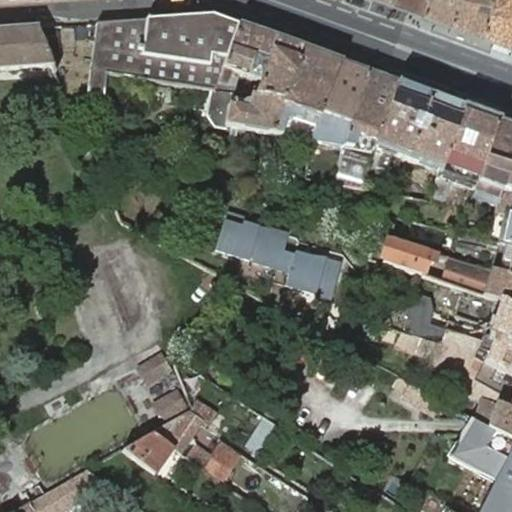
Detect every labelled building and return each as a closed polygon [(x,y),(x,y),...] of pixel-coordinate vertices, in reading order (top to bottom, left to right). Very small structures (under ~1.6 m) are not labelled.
[(423,0),(389,0),(421,12),(423,0)] [(423,0),(421,12),(452,23),(457,0),(423,0)] [(457,0),(452,23),(482,34),(490,0),(457,0)] [(511,0),(490,0),(482,34),(511,44),(511,0)] [(211,18),(96,26),(89,77),(85,104),(101,107),(105,77),(202,91),(212,93),(221,72),(226,62),(238,28),(211,18)] [(274,41),(238,28),(226,62),(221,72),(212,93),(231,96),(250,99),(252,100),(268,101),(282,104),(284,104),(303,51),(274,41)] [(0,71),(52,68),(37,29),(0,31),(0,71)] [(340,65),(303,51),(284,104),(282,104),(281,110),(318,122),(340,65)] [(368,75),(340,65),(318,122),(315,130),(311,144),(341,149),(368,75)] [(399,86),(368,75),(341,149),(371,156),(373,150),(399,86)] [(430,98),(399,86),(373,150),(407,162),(430,98)] [(210,126),(225,128),(273,138),(277,123),(281,110),(282,104),(268,101),(252,100),(250,99),(231,96),(212,93),(202,91),(199,113),(210,126)] [(462,109),(430,98),(407,162),(439,174),(452,139),(462,109)] [(448,187),(472,194),(497,122),(462,109),(452,139),(439,174),(435,184),(430,198),(442,202),(448,187)] [(318,122),(281,110),(277,123),(285,119),(315,130),(318,122)] [(511,127),(497,122),(472,194),(498,203),(500,193),(511,195),(511,127)] [(336,159),(334,178),(362,181),(364,161),(336,159)] [(295,181),(274,177),(271,187),(294,190),(295,181)] [(498,203),(494,217),(507,218),(511,219),(511,195),(500,193),(498,203)] [(287,236),(227,218),(216,252),(277,271),(287,236)] [(511,219),(507,218),(501,248),(511,250),(511,219)] [(441,259),(375,238),(368,261),(419,277),(423,267),(448,274),(443,286),(495,303),(511,308),(511,279),(505,277),(487,272),(441,259)] [(339,266),(294,254),(285,287),(330,299),(339,266)] [(511,308),(495,303),(492,313),(500,316),(494,338),(511,344),(511,308)] [(438,348),(446,333),(418,324),(414,339),(419,341),(420,341),(438,348)] [(474,362),(480,344),(446,333),(438,348),(420,341),(419,341),(414,354),(475,386),(480,374),(470,370),(474,362)] [(511,344),(494,338),(487,336),(484,345),(480,344),(474,362),(511,380),(511,344)] [(161,354),(135,370),(146,388),(172,373),(161,354)] [(511,380),(474,362),(470,370),(480,374),(475,386),(511,404),(511,410),(511,414),(511,380)] [(511,410),(511,404),(475,386),(473,392),(480,401),(472,423),(511,444),(511,414),(511,410)] [(176,391),(151,406),(162,425),(188,409),(176,391)] [(196,405),(191,410),(189,414),(188,413),(152,435),(173,450),(179,454),(201,421),(206,426),(212,416),(196,405)] [(511,444),(472,423),(450,460),(496,484),(511,492),(511,444)] [(253,433),(244,447),(257,456),(266,442),(253,433)] [(173,450),(152,435),(123,453),(155,475),(173,450)] [(190,444),(182,459),(199,468),(206,452),(190,444)] [(215,446),(198,471),(219,485),(236,461),(215,446)] [(511,511),(511,492),(496,484),(495,484),(480,511),(511,511)] [(61,511),(65,510),(54,491),(29,505),(33,511),(61,511)]
